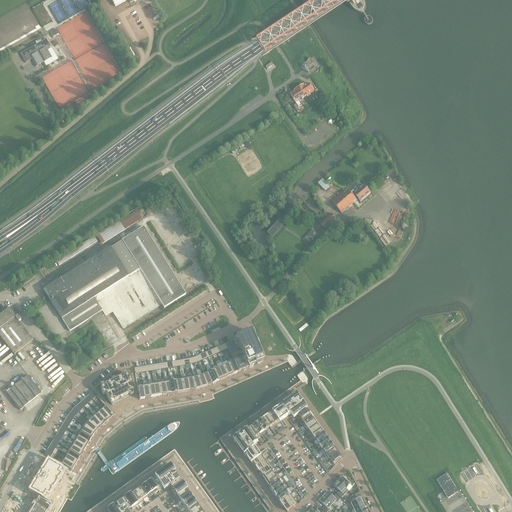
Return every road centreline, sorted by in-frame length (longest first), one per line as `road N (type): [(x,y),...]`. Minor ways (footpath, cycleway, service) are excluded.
road 1 (unclassified): [(294,78),(0,278)]
road 2 (primary): [(64,192),(331,0)]
road 3 (unclassified): [(81,386),(110,360),(192,345),(234,326),(285,279)]
road 4 (unclassified): [(0,185),(146,61)]
road 5 (unknown): [(215,293),(161,221),(147,227),(178,275)]
road 6 (unknown): [(14,302),(136,220)]
road 7 (unclassified): [(0,505),(62,403),(81,386)]
road 8 (unclassified): [(81,386),(10,297),(0,296)]
